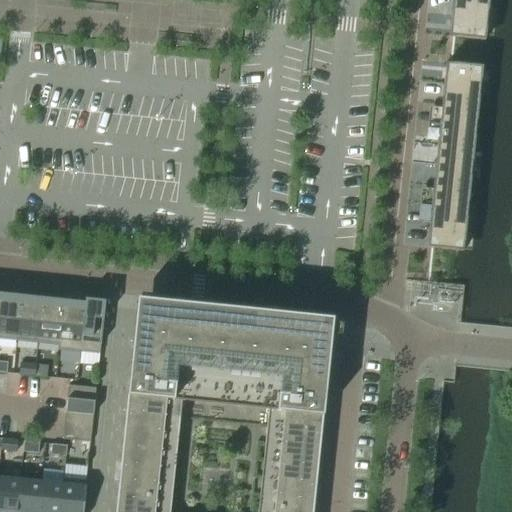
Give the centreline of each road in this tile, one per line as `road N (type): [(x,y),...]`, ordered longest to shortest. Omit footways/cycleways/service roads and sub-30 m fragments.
road 1 (residential): [(0,265),(357,305)]
road 2 (residential): [(410,0),(380,314)]
road 3 (residential): [(357,305),(337,511)]
road 4 (tertiary): [(409,340),(389,511)]
